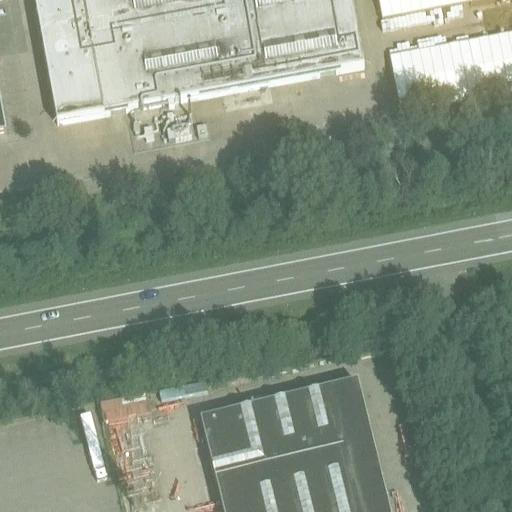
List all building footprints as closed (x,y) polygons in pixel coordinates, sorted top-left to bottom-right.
[(349,0),(33,0),(58,128),(363,71),(349,0)] [(511,0),(378,0),(383,27),(511,3),(511,0)] [(511,40),(391,63),(402,122),(511,101),(511,40)] [(390,511),(360,387),(203,426),(223,511),(390,511)] [(145,404),(101,407),(103,424),(146,420),(145,404)]
